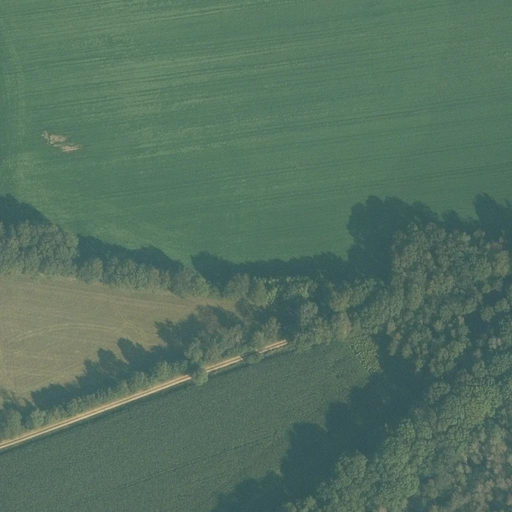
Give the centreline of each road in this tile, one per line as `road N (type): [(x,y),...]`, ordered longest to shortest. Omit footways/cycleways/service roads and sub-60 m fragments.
road 1 (track): [(0,445),(393,302)]
road 2 (track): [(511,366),(330,511)]
road 3 (track): [(511,389),(363,511)]
road 4 (track): [(393,302),(511,260)]
